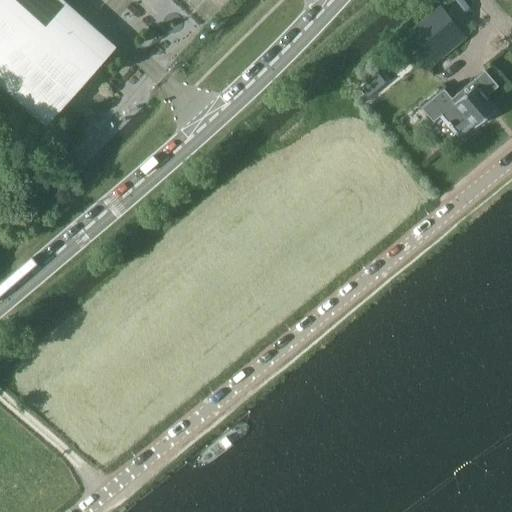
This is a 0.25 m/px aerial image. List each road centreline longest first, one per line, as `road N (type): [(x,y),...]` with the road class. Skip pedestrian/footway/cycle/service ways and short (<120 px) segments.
road 1 (tertiary): [(83,511),(511,157)]
road 2 (secondary): [(0,302),(154,172),(330,0)]
road 3 (track): [(100,497),(0,400)]
